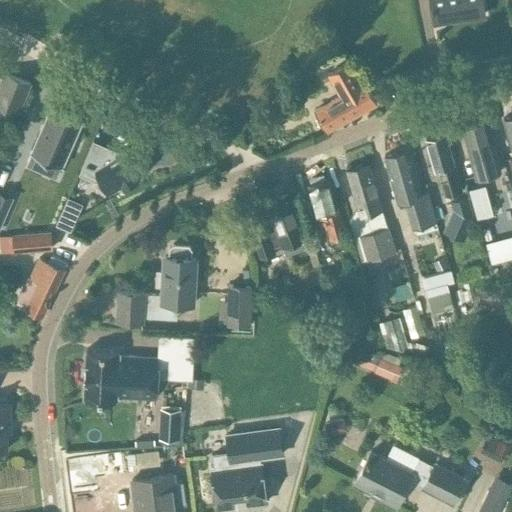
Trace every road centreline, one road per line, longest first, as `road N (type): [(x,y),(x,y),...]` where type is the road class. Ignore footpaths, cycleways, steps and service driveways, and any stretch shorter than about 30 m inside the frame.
road 1 (residential): [(51,511),(38,386),(43,344),(60,302),(114,231),(149,211),(511,79)]
road 2 (unknown): [(0,34),(265,167)]
